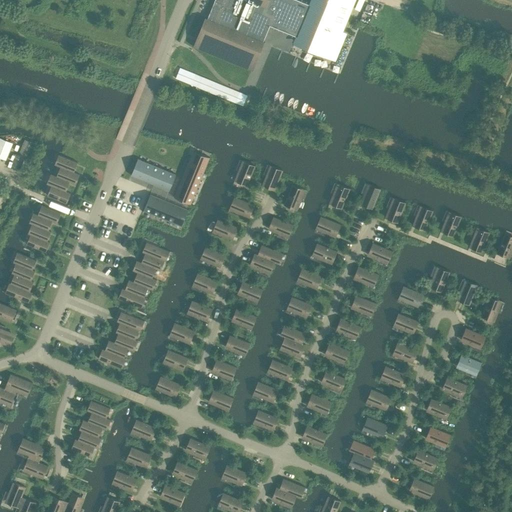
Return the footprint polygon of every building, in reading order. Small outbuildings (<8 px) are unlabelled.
[(198,42),(196,48),(251,70),(263,41),(269,27),(270,25),(297,36),(295,41),(331,55),(341,31),(347,17),(353,0),(311,0),(310,4),(301,0),(214,0),(207,19),(199,39),(198,42)] [(195,74),(190,85),(198,88),(200,84),(214,90),(213,94),(235,103),(240,93),(195,74)] [(0,157),(6,160),(13,143),(0,137),(0,157)] [(25,139),(18,156),(29,161),(36,144),(25,139)] [(186,167),(203,174),(210,157),(193,151),(186,167)] [(56,165),(62,167),(73,172),(77,162),(60,155),(56,165)] [(131,175),(139,178),(146,162),(138,158),(131,175)] [(153,165),(146,162),(139,178),(146,181),(153,165)] [(239,177),(237,182),(238,183),(247,186),(255,168),(245,163),(242,172),(239,171),(237,176),(239,177)] [(154,185),(161,168),(153,165),(146,181),(154,185)] [(79,174),(73,172),(62,167),(58,177),(69,181),(69,182),(74,184),(79,174)] [(203,174),(186,167),(183,174),(200,181),(203,174)] [(154,185),(161,188),(168,171),(161,168),(154,185)] [(266,176),(264,180),(264,181),(267,182),(265,187),(275,191),(280,178),(282,172),(273,168),(269,177),(266,176)] [(168,171),(161,188),(169,191),(176,174),(168,171)] [(53,175),(52,174),(48,184),(53,186),(65,191),(69,182),(69,181),(58,177),(53,175)] [(183,174),(180,182),(197,189),(200,181),(183,174)] [(194,196),(197,189),(180,182),(177,190),(194,196)] [(70,193),(65,191),(53,186),(49,196),(66,203),(70,193)] [(333,194),(331,199),(334,200),(332,205),(342,209),(347,197),(349,191),(340,186),(336,195),(333,194)] [(294,209),(296,204),(299,205),(301,200),(298,199),(301,191),(292,187),(284,205),(294,209)] [(367,195),(364,194),(362,199),(365,200),(362,205),(372,209),(373,207),(380,191),(370,187),(367,195)] [(194,196),(177,190),(174,197),(191,204),(194,196)] [(151,214),(158,197),(150,194),(144,211),(151,214)] [(159,217),(166,200),(158,197),(151,214),(159,217)] [(236,197),(232,207),(250,215),(254,205),(236,197)] [(166,200),(159,217),(166,220),(173,203),(166,200)] [(387,213),(390,214),(388,219),(397,223),(405,206),(405,204),(395,200),(392,209),(389,208),(387,212),(387,213)] [(173,203),(166,220),(174,223),(181,206),(173,203)] [(60,213),(43,206),(39,215),(51,220),(51,221),(56,223),(60,213)] [(174,223),(181,226),(187,212),(188,209),(181,206),(174,223)] [(425,231),(430,218),(433,212),(423,208),(419,217),(417,216),(414,221),(417,222),(415,227),(425,231)] [(39,215),(35,213),(31,223),(33,224),(48,230),(51,221),(51,220),(39,215)] [(451,214),(448,223),(445,222),(443,227),(446,228),(443,233),(453,237),(458,225),(461,218),(451,214)] [(269,226),(286,234),(288,234),(292,224),(273,217),(269,226)] [(325,233),(330,235),(332,232),(337,235),(341,225),(322,217),(318,227),(327,230),(325,233)] [(238,227),(221,220),(219,220),(215,229),(217,230),(232,237),(234,237),(238,227)] [(33,224),(29,234),(32,235),(46,241),(50,231),(48,230),(33,224)] [(473,237),(471,242),(474,243),(472,248),(482,253),(489,234),(480,230),(479,230),(476,238),(473,237)] [(511,250),(511,247),(510,247),(511,242),(511,237),(504,234),(502,239),(496,253),(506,257),(508,252),(511,253),(511,250)] [(28,245),(36,248),(45,252),(49,242),(46,241),(32,235),(29,242),(28,245)] [(143,252),(146,253),(163,260),(164,261),(168,251),(156,246),(147,242),(143,252)] [(337,251),(321,245),(319,243),(314,253),(315,253),(323,257),(322,259),(327,262),(328,259),(333,261),(337,251)] [(378,257),(387,260),(391,250),(373,243),(368,252),(374,255),(372,257),(377,259),(378,257)] [(273,261),(278,263),(282,253),(278,251),(263,245),(259,255),(273,261)] [(220,264),(221,264),(226,255),(207,247),(203,257),(216,262),(220,264)] [(14,263),(17,264),(31,270),(31,269),(35,260),(32,258),(18,253),(14,263)] [(159,270),(163,260),(146,253),(142,262),(142,263),(154,268),(159,270)] [(259,255),(255,253),(251,263),(256,265),(255,268),(260,270),(261,267),(269,270),(273,261),(259,255)] [(142,263),(142,262),(137,261),(133,271),(138,272),(150,277),(154,268),(142,263)] [(34,270),(31,269),(31,270),(17,264),(13,274),(16,275),(30,280),(34,270)] [(358,266),(354,276),(373,283),(377,273),(358,266)] [(308,282),(318,286),(322,276),(304,269),(299,278),(308,282)] [(436,277),(433,276),(431,281),(434,282),(432,288),(441,292),(448,276),(449,273),(439,269),(436,277)] [(151,289),(155,279),(150,277),(138,272),(134,282),(146,287),(151,289)] [(195,283),(212,290),(214,291),(218,281),(199,273),(195,283)] [(29,291),(33,281),(30,280),(16,275),(12,284),(29,291)] [(142,297),(142,296),(146,287),(134,282),(129,280),(126,290),(125,290),(142,297)] [(242,296),(247,298),(249,295),(257,299),(261,289),(258,288),(243,281),(238,291),(244,293),(242,296)] [(474,293),(477,287),(467,282),(459,301),(469,305),(474,293)] [(12,284),(10,283),(6,293),(19,298),(27,302),(31,292),(29,291),(12,284)] [(412,289),(405,286),(401,296),(418,303),(419,304),(423,294),(412,289)] [(144,297),(142,296),(142,297),(125,290),(126,290),(123,288),(119,298),(133,304),(140,307),(141,304),(144,297)] [(355,295),(352,305),(370,312),(374,302),(355,295)] [(293,297),(289,306),(307,314),(312,304),(293,297)] [(489,320),(490,321),(492,316),(495,317),(497,312),(495,311),(498,302),(488,298),(481,317),(489,320)] [(212,309),(194,301),(190,311),(198,314),(197,317),(202,319),(203,316),(207,318),(208,319),(212,309)] [(16,309),(14,309),(0,302),(0,313),(12,319),(16,309)] [(241,325),(243,322),(250,325),(251,326),(255,316),(254,316),(237,308),(232,318),(238,320),(236,323),(241,325)] [(118,322),(121,323),(137,330),(139,330),(143,320),(130,315),(122,312),(118,322)] [(408,331),(409,328),(414,331),(418,321),(402,314),(400,313),(396,323),(404,326),(403,329),(408,331)] [(359,325),(356,324),(340,318),(336,327),(341,330),(340,332),(345,334),(346,332),(354,335),(355,335),(359,325)] [(134,339),(137,330),(121,323),(117,333),(119,334),(119,333),(134,339)] [(195,331),(176,323),(172,333),(189,340),(191,341),(195,331)] [(300,342),(304,332),(285,325),(281,335),(286,336),(300,342)] [(466,327),(462,337),(467,339),(466,342),(471,344),(472,341),(480,345),(484,335),(466,327)] [(0,342),(10,346),(13,337),(10,335),(11,332),(5,330),(3,333),(0,331),(0,342)] [(119,333),(119,334),(115,343),(126,348),(132,350),(136,340),(134,339),(119,333)] [(230,335),(226,345),(244,353),(249,343),(248,343),(230,335)] [(286,337),(282,346),(291,350),(290,352),(295,354),(296,352),(301,354),(305,344),(300,342),(286,336),(286,337)] [(115,343),(110,341),(106,350),(122,357),(123,357),(126,348),(115,343)] [(344,359),(348,350),(329,342),(325,352),(344,359)] [(395,352),(414,360),(418,350),(399,342),(395,352)] [(99,359),(120,368),(124,358),(123,357),(122,357),(106,350),(103,349),(99,359)] [(183,367),(184,368),(189,358),(170,350),(166,360),(183,367)] [(461,354),(457,364),(462,366),(461,369),(466,371),(467,368),(476,372),(480,362),(461,354)] [(231,377),(235,367),(234,367),(216,359),(212,369),(227,375),(231,377)] [(277,375),(282,377),(283,375),(288,377),(293,367),(274,359),(270,369),(278,373),(277,375)] [(405,374),(387,366),(383,376),(391,379),(390,382),(395,384),(396,382),(401,384),(405,374)] [(340,387),(344,377),(326,370),(322,379),(327,381),(325,384),(330,386),(332,384),(340,387)] [(16,387),(27,392),(31,382),(13,374),(8,384),(9,384),(7,390),(0,386),(0,398),(10,402),(14,392),(13,392),(16,387)] [(157,385),(159,386),(174,392),(175,393),(179,383),(163,376),(161,375),(157,385)] [(452,393),(453,390),(461,394),(466,384),(447,376),(443,386),(448,388),(447,391),(452,393)] [(260,381),(255,391),(274,399),(278,389),(263,383),(260,381)] [(391,397),(377,391),(373,389),(369,399),(371,400),(386,406),(387,407),(391,397)] [(232,398),(222,393),(213,390),(209,399),(226,407),(228,407),(232,398)] [(312,393),(308,403),(326,411),(330,401),(312,393)] [(436,415),(437,412),(446,416),(450,406),(431,398),(427,408),(432,410),(431,413),(436,415)] [(105,417),(109,407),(92,400),(88,410),(92,412),(105,417)] [(262,411),(260,410),(256,419),(264,423),(263,426),(268,428),(269,425),(274,427),(278,417),(262,411)] [(101,427),(105,429),(109,419),(105,417),(92,412),(88,421),(88,422),(101,427)] [(369,417),(365,427),(383,435),(387,425),(369,417)] [(97,436),(101,427),(88,422),(88,421),(84,419),(80,429),(82,431),(82,430),(97,436)] [(138,419),(137,419),(133,429),(134,429),(142,432),(141,435),(146,437),(147,434),(152,437),(156,427),(138,419)] [(307,425),(303,435),(308,437),(307,439),(312,441),(313,439),(321,442),(325,433),(325,432),(307,425)] [(430,426),(426,436),(431,438),(430,441),(435,443),(436,440),(445,444),(449,434),(430,426)] [(93,446),(95,447),(99,437),(97,436),(82,430),(82,431),(79,440),(78,440),(93,446)] [(190,437),(186,447),(187,448),(191,449),(190,452),(195,454),(196,451),(202,454),(204,455),(208,445),(207,445),(190,437)] [(20,448),(24,450),(32,453),(30,458),(29,458),(25,468),(44,475),(48,465),(39,462),(36,461),(39,456),(43,446),(30,441),(24,438),(20,448)] [(78,440),(79,440),(76,439),(72,449),(89,456),(93,446),(78,440)] [(351,450),(355,452),(369,457),(373,448),(355,440),(351,450)] [(129,456),(148,464),(152,454),(133,447),(129,456)] [(418,449),(414,459),(419,461),(418,464),(423,466),(424,463),(432,467),(437,457),(418,449)] [(364,470),(365,467),(370,469),(374,459),(369,457),(355,452),(355,453),(351,462),(360,465),(359,468),(364,470)] [(173,470),(178,473),(176,475),(181,477),(183,475),(191,478),(195,468),(177,461),(173,470)] [(225,475),(243,482),(247,472),(229,465),(228,465),(224,474),(225,475)] [(122,486),(127,488),(128,486),(132,487),(133,488),(137,478),(119,470),(118,470),(114,480),(115,480),(123,484),(122,486)] [(294,494),(299,496),(303,486),(284,478),(280,488),(294,494)] [(428,495),(433,486),(430,485),(414,478),(410,488),(426,494),(428,495)] [(33,511),(36,504),(26,500),(26,501),(21,499),(22,497),(26,487),(16,483),(12,493),(8,502),(18,506),(18,505),(23,508),(21,511),(33,511)] [(165,484),(161,494),(166,496),(165,499),(170,501),(171,498),(180,501),(184,492),(183,491),(165,484)] [(277,498),(276,501),(281,503),(282,500),(291,504),(294,494),(280,488),(276,486),(272,496),(277,498)] [(75,511),(81,497),(80,496),(71,492),(68,502),(67,504),(62,502),(52,497),(45,511),(57,511),(59,509),(64,511),(65,511),(75,511)] [(233,511),(234,508),(239,510),(243,501),(225,493),(224,493),(220,503),(221,503),(229,506),(228,509),(233,511)] [(115,511),(120,501),(110,497),(108,502),(105,501),(103,506),(104,506),(106,507),(104,511),(115,511)] [(329,502),(326,501),(324,506),(327,507),(324,511),(336,511),(341,501),(331,497),(329,502)]
